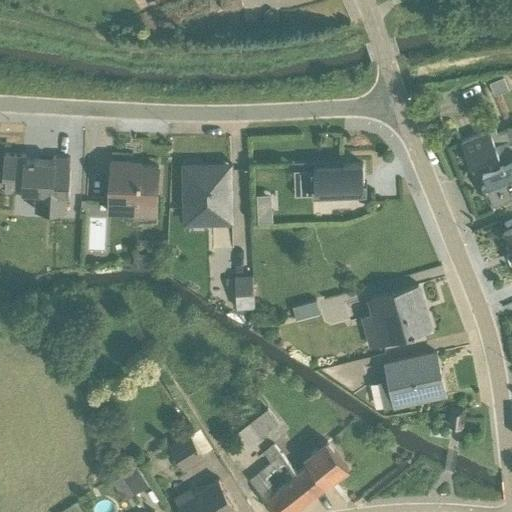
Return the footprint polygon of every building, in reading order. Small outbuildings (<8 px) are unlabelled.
[(511,127),(497,133),(494,128),(460,142),(469,165),(474,164),(481,182),(481,183),(489,203),(511,193),(511,127)] [(25,155),(3,153),(1,187),(20,189),(20,192),(34,193),(33,210),(66,212),(70,157),(52,156),(52,161),(25,159),(25,155)] [(287,161),(311,161),(311,170),(293,171),(294,196),(312,195),(312,193),(330,193),(330,197),(349,196),(349,193),(366,192),(365,181),(363,181),(362,163),(343,164),(342,158),(287,161)] [(139,161),(111,160),(108,213),(123,214),(123,218),(131,219),(130,220),(155,221),(158,166),(139,165),(139,161)] [(229,164),(183,165),(185,224),(231,223),(229,164)] [(256,212),(256,223),(272,222),(271,211),(256,212)] [(511,228),(502,232),(509,250),(507,252),(506,254),(509,262),(511,264),(511,263),(511,228)] [(234,276),(236,308),(253,307),(251,275),(234,276)] [(369,347),(430,329),(418,285),(367,299),(370,313),(360,316),(369,347)] [(315,300),(292,306),(295,320),(319,314),(315,300)] [(378,381),(383,407),(444,393),(435,353),(384,364),(387,379),(378,381)] [(465,408),(451,406),(448,426),(455,427),(462,428),(465,408)] [(277,421),(266,408),(234,433),(245,446),(277,421)] [(211,446),(200,427),(189,433),(188,432),(168,444),(183,469),(203,457),(201,453),(211,446)] [(270,461),(248,479),(274,511),(290,511),(347,467),(325,440),(303,457),(308,462),(296,471),(272,444),(262,452),(270,461)] [(136,464),(111,480),(123,499),(149,484),(136,464)] [(174,498),(182,511),(232,511),(236,510),(216,479),(193,493),(189,488),(174,498)] [(82,511),(76,501),(58,511),(82,511)]
